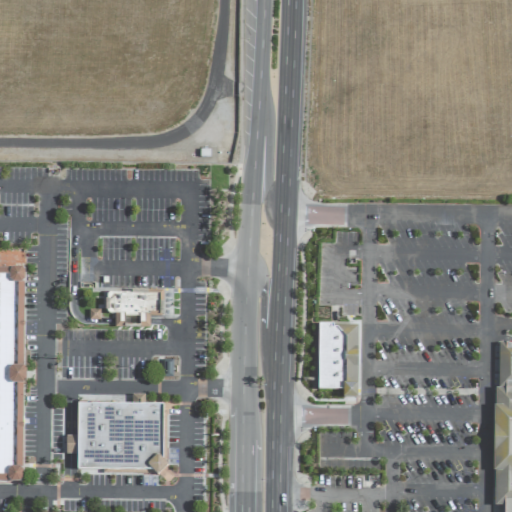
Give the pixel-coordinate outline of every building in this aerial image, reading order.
[(23,268),(0,267),(0,481),(21,482),(23,268)] [(162,317),(162,292),(106,291),(106,314),(113,314),(113,327),(148,327),(148,317),(162,317)] [(88,320),(98,320),(99,311),(88,311),(88,320)] [(318,323),(357,324),(356,396),(317,396),(318,323)] [(498,345),(511,346),(511,390),(497,390),(498,345)] [(172,360),(162,360),(161,377),(171,378),(172,360)] [(511,511),(499,511),(499,508),(495,506),(497,390),(511,390),(511,511)] [(76,405),(76,437),(65,437),(65,455),(76,455),(76,473),(162,473),(162,405),(143,405),(143,395),(131,395),(131,405),(76,405)]
